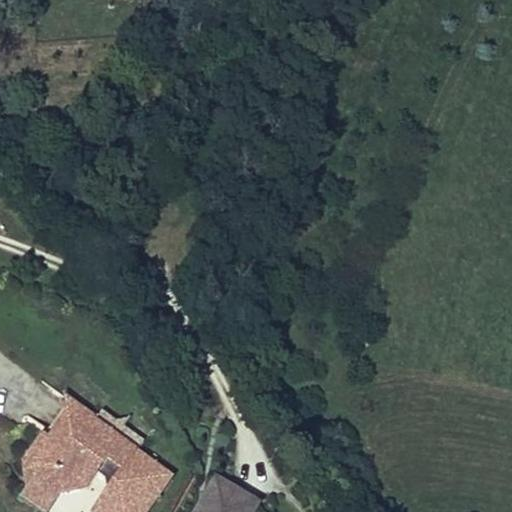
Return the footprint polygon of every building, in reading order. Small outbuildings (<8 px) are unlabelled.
[(53,407),(61,397),(48,389),(25,423),(41,434),(53,416),(53,407)] [(130,447),(131,444),(80,409),(61,397),(53,407),(53,416),(41,434),(25,423),(6,454),(20,463),(12,475),(38,493),(41,486),(70,486),(81,469),(92,481),(75,507),(83,511),(138,511),(165,472),(130,447)] [(80,409),(131,444),(135,438),(84,402),(80,409)] [(29,506),(38,493),(12,475),(2,489),(29,506)] [(202,497),(194,511),(239,511),(245,497),(204,476),(196,492),(202,497)] [(186,511),(194,511),(202,497),(196,492),(186,511)]
